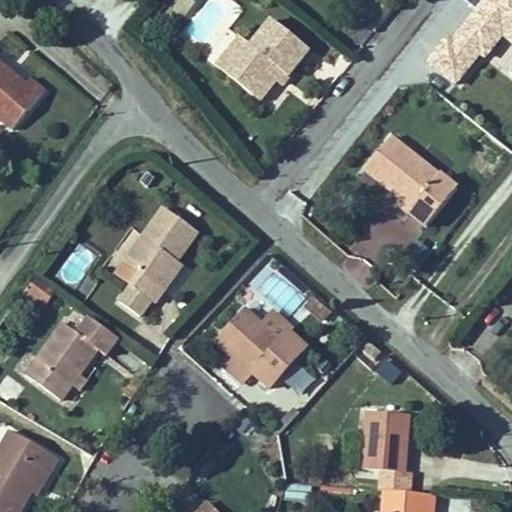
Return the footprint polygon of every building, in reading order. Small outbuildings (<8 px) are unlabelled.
[(511,0),(458,0),(473,11),(452,38),(444,32),(423,61),(461,90),(501,38),(511,46),(511,0)] [(332,55),(294,27),(283,42),(279,39),(268,54),(274,58),(262,74),(294,97),(310,75),(307,73),(312,65),(320,71),(332,55)] [(268,54),(279,39),(271,34),(249,64),(262,74),(274,58),(268,54)] [(50,74),(44,82),(0,51),(0,102),(5,106),(35,127),(65,84),(50,74)] [(320,71),(312,65),(307,73),(310,75),(315,79),(320,71)] [(385,174),(418,202),(413,207),(449,236),(481,194),(412,140),(385,174)] [(211,225),(175,198),(134,252),(150,265),(139,279),(127,295),(151,313),(163,297),(166,299),(177,284),(170,279),(188,255),(211,225)] [(369,287),(413,229),(383,206),(339,265),(369,287)] [(416,272),(432,254),(417,241),(401,259),(416,272)] [(86,298),(94,284),(83,277),(95,257),(74,245),(54,279),(86,298)] [(188,255),(170,279),(177,284),(195,261),(188,255)] [(34,277),(19,296),(41,313),(56,294),(34,277)] [(292,340),(248,303),(221,335),(242,353),(231,365),(254,384),(261,376),(277,389),(314,346),(299,333),(292,340)] [(98,316),(87,331),(67,316),(26,374),(63,399),(76,380),(89,389),(96,380),(83,371),(103,342),(117,352),(128,337),(98,316)] [(392,368),(403,378),(410,371),(398,361),(392,368)] [(423,481),(412,479),(420,421),(380,415),(371,474),(389,476),(387,493),(398,494),(421,497),(423,481)] [(55,454),(10,425),(0,440),(0,511),(8,511),(26,485),(32,490),(55,454)] [(352,484),(324,480),(322,492),(350,496),(352,484)] [(285,500),(306,503),(307,489),(286,486),(285,500)] [(395,511),(448,511),(451,500),(421,497),(398,494),(395,511)]
